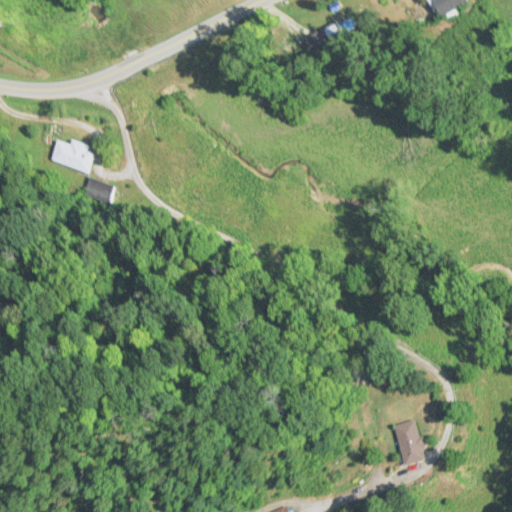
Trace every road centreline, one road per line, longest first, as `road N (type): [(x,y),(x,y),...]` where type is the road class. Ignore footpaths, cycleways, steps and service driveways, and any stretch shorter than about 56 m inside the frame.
road 1 (residential): [(81,83),(117,120),(138,180),(163,204),(218,228),(421,366),(458,410),(460,432),(427,459)]
road 2 (tertiary): [(239,0),(113,74),(81,83)]
